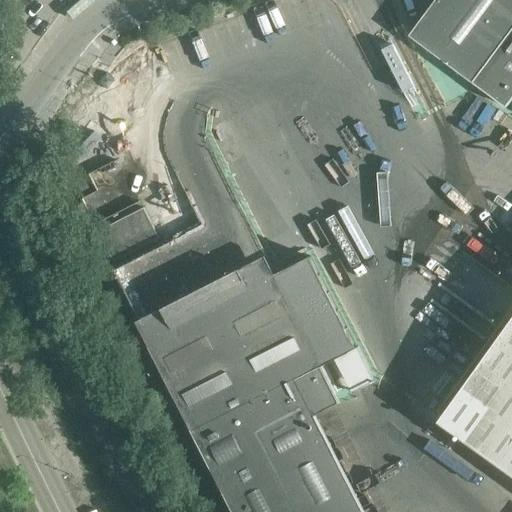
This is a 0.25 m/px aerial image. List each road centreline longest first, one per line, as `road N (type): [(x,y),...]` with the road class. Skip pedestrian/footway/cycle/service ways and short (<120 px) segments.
road 1 (unclassified): [(9,127),(80,31),(125,0)]
road 2 (secondary): [(58,511),(0,390)]
